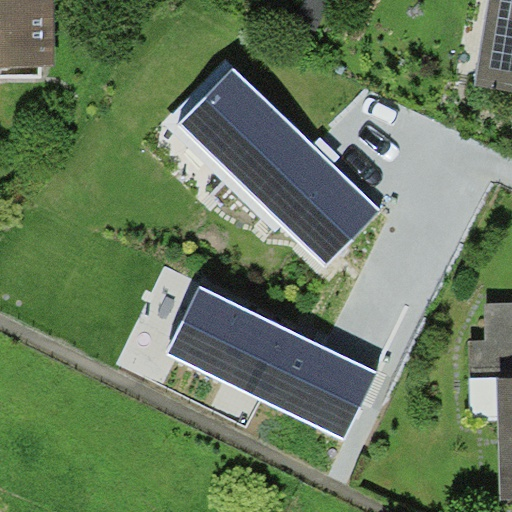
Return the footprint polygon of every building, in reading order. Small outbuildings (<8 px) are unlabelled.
[(0,0),(0,53),(55,54),(55,0),(0,0)] [(511,0),(489,0),(479,77),(511,81),(511,0)] [(379,209),(223,62),(179,107),(336,255),(379,209)] [(202,279),(171,343),(347,429),(378,365),(202,279)] [(511,292),(487,293),(487,337),(475,337),(475,364),(503,364),(511,364),(511,292)] [(511,364),(503,364),(505,490),(511,489),(511,364)]
